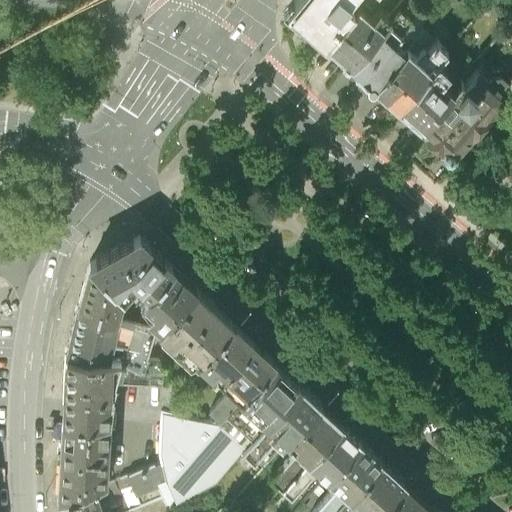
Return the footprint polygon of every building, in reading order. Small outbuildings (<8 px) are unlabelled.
[(290,0),(288,3),(323,33),(351,1),(350,0),(290,0)] [(323,33),(347,55),(388,10),(378,1),(379,0),(351,0),(351,1),(323,33)] [(419,22),(423,18),(413,9),(410,12),(401,4),(405,0),(409,4),(412,0),(396,0),(388,10),(347,55),(371,77),(419,22)] [(371,77),(396,97),(435,52),(444,42),(434,33),(433,34),(419,22),(371,77)] [(458,72),(465,64),(450,51),(443,59),(435,52),(396,97),(418,117),(458,72)] [(458,72),(418,117),(441,137),(443,138),(441,141),(442,144),(443,147),(446,148),(450,148),(452,146),(454,144),(454,141),(455,140),(506,82),(506,73),(498,66),(489,67),(485,72),(474,62),(462,75),(458,72)] [(227,154),(215,155),(215,167),(221,172),(216,177),(228,188),(233,183),(238,188),(244,185),(248,180),(250,175),(244,170),(250,164),(237,153),(232,159),(227,154)] [(138,233),(131,236),(95,256),(89,260),(88,262),(121,292),(136,276),(149,287),(171,262),(162,254),(163,254),(148,240),(147,240),(138,233)] [(121,292),(88,262),(77,305),(115,316),(121,292)] [(195,284),(171,262),(149,287),(143,294),(153,303),(147,309),(160,321),(195,284)] [(160,321),(159,323),(177,339),(212,299),(195,284),(160,321)] [(212,300),(177,339),(196,357),(198,354),(232,317),(212,300)] [(115,316),(77,305),(66,353),(108,355),(112,338),(124,340),(130,321),(115,316)] [(232,317),(198,354),(210,365),(217,358),(225,366),(252,336),(232,317)] [(154,328),(130,321),(124,340),(120,356),(145,357),(154,328)] [(236,375),(208,405),(219,414),(245,385),(273,354),(252,336),(225,366),(236,375)] [(108,355),(66,353),(63,377),(63,398),(110,400),(111,389),(114,379),(113,378),(120,356),(108,355)] [(300,379),(273,354),(245,385),(272,409),(300,379)] [(145,357),(120,356),(113,378),(114,379),(162,381),(163,381),(163,380),(164,358),(145,357)] [(272,409),(242,444),(252,454),(279,425),(288,432),(320,397),(300,379),(272,409)] [(190,381),(163,380),(163,381),(162,381),(161,404),(187,411),(190,381)] [(219,414),(218,416),(187,411),(161,404),(158,445),(160,455),(164,473),(156,476),(162,491),(167,499),(214,474),(242,444),(272,409),(245,385),(219,414)] [(320,397),(288,432),(296,440),(269,470),(279,480),(340,415),(320,397)] [(110,400),(63,398),(62,417),(107,418),(110,400)] [(340,415),(279,480),(289,489),(317,459),(326,467),(359,432),(340,415)] [(107,418),(62,417),(60,443),(58,494),(97,480),(108,476),(109,469),(104,469),(107,418)] [(359,432),(326,467),(336,476),(309,506),(315,511),(323,511),(380,451),(359,432)] [(404,473),(380,451),(323,511),(345,511),(359,497),(372,508),(404,473)] [(153,458),(126,469),(129,481),(132,502),(162,491),(156,476),(164,473),(160,455),(153,458)] [(108,476),(97,480),(101,498),(124,488),(123,483),(129,481),(126,469),(119,472),(108,476)] [(372,508),(371,508),(375,511),(418,511),(432,498),(404,473),(372,508)] [(97,480),(58,494),(58,511),(57,511),(103,511),(101,498),(97,480)] [(132,502),(128,504),(127,504),(129,511),(174,511),(167,499),(162,491),(132,502)] [(418,511),(447,511),(432,498),(418,511)]
